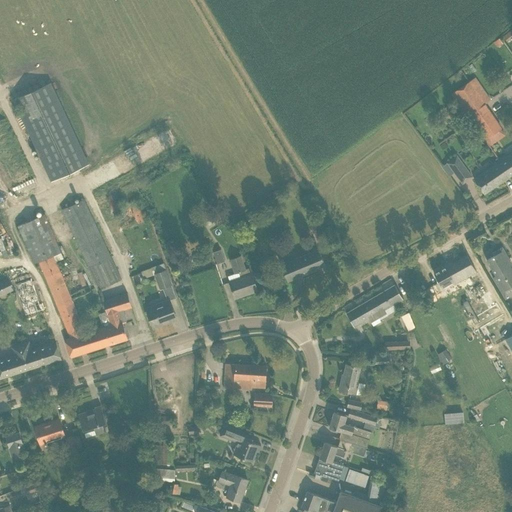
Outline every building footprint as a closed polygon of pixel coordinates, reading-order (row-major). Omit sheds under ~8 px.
[(500,37),(494,42),(497,46),(503,41),(500,37)] [(455,92),(472,116),(486,106),(469,82),(455,92)] [(15,101),(51,181),(88,164),(51,83),(15,101)] [(486,106),(472,116),(487,138),(501,128),(486,106)] [(505,154),(497,160),(509,177),(511,174),(511,152),(506,156),(505,154)] [(447,162),(462,184),(472,176),(457,155),(447,162)] [(509,177),(497,160),(490,164),(492,167),(474,179),(484,194),(509,177)] [(62,211),(99,290),(121,279),(84,200),(62,211)] [(135,200),(120,207),(129,226),(144,220),(135,200)] [(203,216),(209,225),(221,218),(215,209),(203,216)] [(61,252),(44,215),(17,227),(34,264),(39,262),(53,256),(61,252)] [(510,267),(510,266),(511,265),(508,262),(507,262),(505,259),(508,258),(502,247),(493,253),(494,255),(486,260),(504,290),(511,285),(511,267),(511,266),(510,267)] [(213,252),(217,263),(224,261),(220,249),(213,252)] [(281,265),(284,271),(288,281),(325,265),(318,249),(281,265)] [(229,282),(231,286),(234,296),(247,291),(248,293),(257,290),(249,268),(245,270),(240,255),(229,259),(234,273),(227,276),(229,282)] [(467,255),(434,273),(441,287),(452,281),(454,284),(461,280),(465,288),(475,283),(476,284),(481,281),(476,272),(467,255)] [(85,333),(53,256),(39,262),(70,338),(65,339),(70,357),(99,348),(93,330),(85,333)] [(141,271),(143,278),(155,274),(160,288),(171,284),(163,263),(141,271)] [(30,277),(13,282),(23,315),(42,309),(39,299),(37,300),(30,277)] [(0,297),(13,291),(6,278),(0,281),(0,297)] [(346,313),(354,327),(369,319),(373,326),(380,321),(378,318),(387,313),(385,309),(403,299),(399,293),(394,284),(346,313)] [(103,327),(93,330),(99,348),(128,339),(122,322),(126,321),(123,310),(131,307),(127,293),(103,301),(106,311),(99,313),(103,327)] [(162,305),(147,311),(153,328),(162,325),(161,324),(165,322),(165,323),(176,319),(169,299),(161,302),(162,305)] [(27,369),(61,358),(56,342),(22,353),(27,369)] [(384,342),(385,350),(409,350),(410,342),(384,342)] [(441,363),(449,359),(444,348),(436,352),(441,363)] [(0,378),(27,369),(22,353),(0,360),(0,378)] [(224,388),(248,389),(249,386),(265,387),(266,366),(235,363),(235,364),(225,363),(225,373),(224,388)] [(339,390),(355,393),(363,395),(365,384),(356,382),(359,367),(346,364),(343,379),(342,379),(339,390)] [(254,405),(272,406),(272,394),(254,393),(254,405)] [(347,406),(359,409),(361,402),(349,400),(347,406)] [(381,400),(379,408),(385,410),(387,402),(381,400)] [(95,410),(79,415),(78,413),(78,414),(85,437),(104,431),(103,427),(107,426),(100,405),(94,407),(95,410)] [(350,409),(348,416),(366,422),(374,424),(373,426),(378,428),(381,419),(377,418),(350,409)] [(334,411),(329,427),(342,431),(339,439),(349,442),(349,443),(366,448),(371,432),(363,429),(353,426),(344,423),(346,415),(343,414),(334,411)] [(444,424),(462,423),(462,411),(443,412),(444,424)] [(59,421),(44,426),(43,424),(35,427),(42,450),(48,448),(46,442),(64,436),(59,419),(58,419),(59,421)] [(220,436),(237,442),(233,454),(243,457),(252,461),(257,447),(260,448),(261,445),(251,442),(254,435),(224,424),(220,436)] [(5,436),(12,456),(25,451),(19,432),(5,436)] [(65,438),(69,453),(77,450),(73,435),(65,438)] [(319,457),(332,462),(332,461),(334,454),(344,457),(346,450),(337,447),(337,446),(324,442),(319,457)] [(349,443),(346,450),(363,456),(366,448),(349,443)] [(332,462),(319,457),(314,472),(338,481),(344,465),(332,461),(332,462)] [(153,480),(174,481),(175,470),(154,468),(153,480)] [(349,468),(345,480),(365,487),(369,475),(349,468)] [(226,497),(230,498),(240,501),(247,480),(234,475),(234,476),(222,472),(218,481),(216,480),(215,485),(223,488),(224,483),(230,486),(226,497)] [(181,486),(178,486),(178,484),(174,483),(172,493),(179,495),(181,486)] [(307,491),(301,506),(316,511),(315,511),(379,511),(381,504),(350,493),(340,489),(336,501),(319,495),(307,491)] [(39,503),(33,506),(35,511),(37,511),(41,511),(39,503)]
